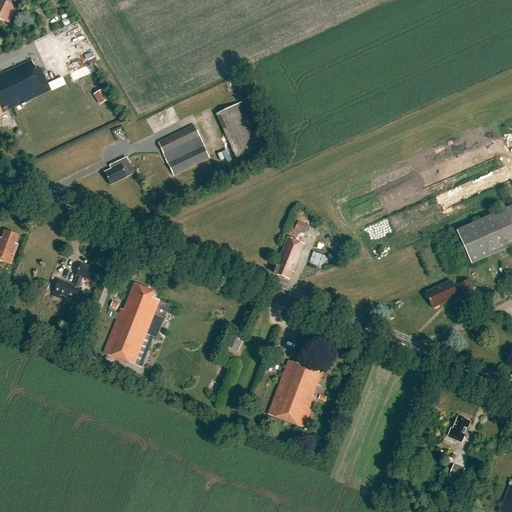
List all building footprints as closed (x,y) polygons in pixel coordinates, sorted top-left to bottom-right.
[(0,0),(0,20),(9,24),(20,0),(0,0)] [(2,114),(51,91),(41,69),(36,71),(32,61),(0,75),(0,114),(2,114)] [(97,94),(103,105),(113,99),(107,89),(97,94)] [(241,103),(216,115),(237,159),(262,147),(241,103)] [(194,126),(158,143),(174,177),(210,159),(194,126)] [(104,173),(110,186),(127,178),(134,175),(127,159),(112,166),(114,169),(104,173)] [(511,208),(511,207),(456,232),(471,265),(511,246),(511,208)] [(294,230),(305,235),(311,220),(301,216),(294,230)] [(0,261),(10,265),(18,246),(15,244),(18,236),(5,231),(2,239),(1,239),(0,240),(0,261)] [(277,267),(274,274),(289,281),(292,273),(293,273),(304,245),(288,239),(277,266),(277,267)] [(77,277),(73,286),(79,289),(83,279),(92,283),(97,271),(81,264),(76,276),(77,277)] [(66,298),(71,286),(58,281),(53,293),(66,298)] [(451,282),(425,293),(433,309),(458,298),(458,297),(463,294),(466,301),(476,296),(469,281),(453,288),(451,282)] [(159,301),(152,298),(154,293),(134,285),(124,311),(121,310),(104,354),(141,368),(153,338),(156,339),(169,305),(159,301)] [(243,339),(229,333),(224,346),(237,352),(243,339)] [(227,354),(225,359),(233,362),(235,357),(227,354)] [(288,361),(268,416),(304,429),(320,387),(317,386),(322,374),(288,361)] [(451,429),(448,438),(461,443),(470,423),(458,418),(453,430),(451,429)] [(465,469),(453,465),(449,475),(446,481),(454,484),(456,478),(460,480),(465,469)] [(511,511),(511,485),(511,487),(510,486),(499,511),(511,511)]
